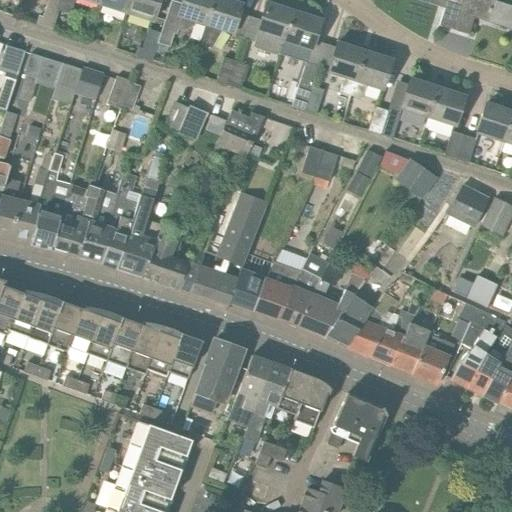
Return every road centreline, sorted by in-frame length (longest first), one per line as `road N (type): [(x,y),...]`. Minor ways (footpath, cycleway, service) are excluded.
road 1 (tertiary): [(511,449),(215,321),(0,260)]
road 2 (residential): [(511,83),(404,40),(347,0)]
